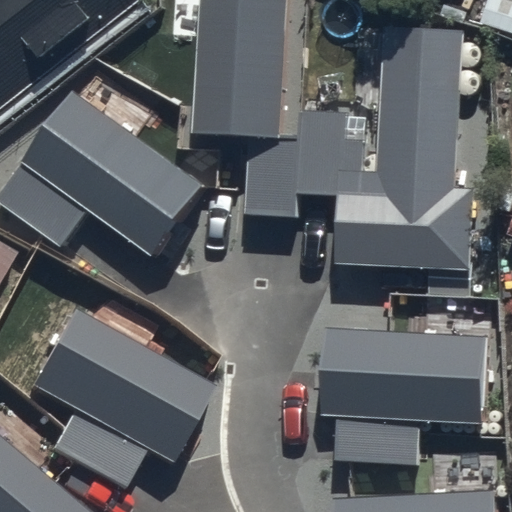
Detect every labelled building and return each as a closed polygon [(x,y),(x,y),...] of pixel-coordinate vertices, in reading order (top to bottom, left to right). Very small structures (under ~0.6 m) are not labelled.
[(0,0),(0,116),(146,0),(0,0)] [(286,0),(197,0),(190,133),(248,136),(244,213),(296,216),(297,193),(337,195),(333,263),(469,270),(473,189),(451,188),(459,29),(382,25),(374,173),(361,173),(364,117),(300,113),(299,133),(280,132),(286,0)] [(72,90),(0,188),(0,202),(62,247),(89,210),(151,256),(203,185),(72,90)] [(0,249),(0,279),(13,257),(0,249)] [(217,386),(76,309),(34,385),(77,408),(54,449),(128,490),(149,453),(173,466),(217,386)] [(486,338),(326,327),(320,416),(337,417),(334,459),(418,464),(421,423),(480,427),(486,338)] [(94,511),(0,433),(0,511),(94,511)] [(492,511),(492,489),(334,498),(334,511),(492,511)]
